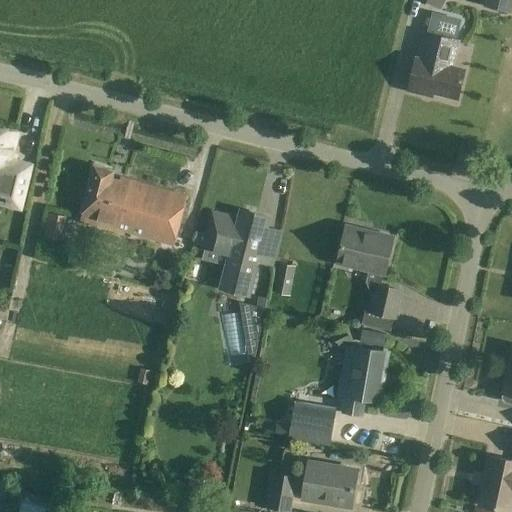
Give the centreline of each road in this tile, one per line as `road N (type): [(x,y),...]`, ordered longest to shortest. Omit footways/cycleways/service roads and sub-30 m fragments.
road 1 (residential): [(419,511),(485,197)]
road 2 (residential): [(485,197),(217,130)]
road 3 (unclassified): [(0,77),(217,130)]
